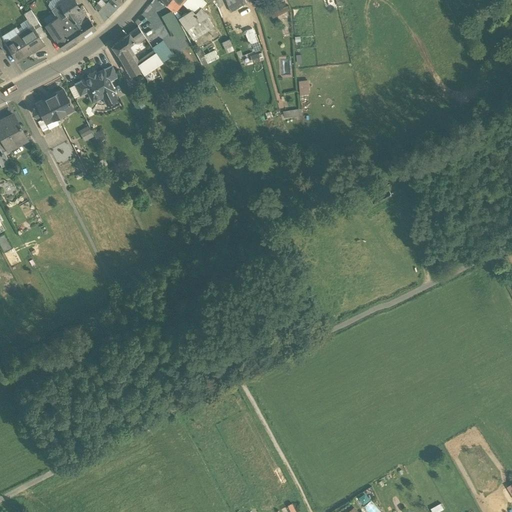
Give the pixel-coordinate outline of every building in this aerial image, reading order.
[(168,0),(158,0),(161,2),(165,6),(174,15),(178,10),(168,0)] [(187,0),(168,0),(178,10),(181,7),(187,0)] [(203,8),(194,0),(187,0),(181,7),(190,16),(197,12),(204,21),(206,19),(199,12),(203,8)] [(241,0),(230,0),(223,4),(229,17),(246,8),(241,0)] [(72,2),(53,15),(58,23),(46,30),(64,56),(96,35),(82,12),(79,14),(72,2)] [(284,6),(269,13),(273,22),(288,16),(284,6)] [(190,16),(178,23),(184,35),(204,22),(204,21),(197,12),(190,16)] [(41,29),(32,14),(25,19),(34,34),(35,34),(41,29)] [(176,44),(185,39),(171,16),(163,21),(176,44)] [(204,22),(184,35),(192,46),(211,33),(204,22)] [(138,30),(130,37),(136,45),(144,39),(138,30)] [(16,32),(1,41),(1,42),(5,48),(20,39),(16,32)] [(34,34),(22,41),(20,39),(5,48),(9,55),(17,67),(18,66),(17,64),(31,55),(32,57),(44,49),(35,34),(34,34)] [(252,35),(250,34),(243,36),(248,50),(257,46),(252,35)] [(130,37),(113,51),(119,58),(130,78),(140,73),(139,70),(128,51),(136,45),(130,37)] [(5,48),(1,42),(0,42),(0,50),(5,58),(9,55),(5,48)] [(156,58),(163,67),(173,60),(163,45),(153,53),(156,58)] [(217,63),(213,55),(203,60),(208,68),(217,63)] [(156,58),(139,70),(140,73),(145,80),(163,67),(156,58)] [(113,71),(104,75),(110,86),(118,82),(113,71)] [(104,75),(75,89),(81,100),(89,96),(94,105),(103,100),(106,106),(117,101),(110,86),(104,75)] [(64,95),(52,101),(53,103),(38,110),(39,113),(42,118),(47,128),(56,123),(74,114),(71,109),(72,109),(71,107),(70,107),(64,95)] [(117,101),(106,106),(108,110),(119,105),(117,101)] [(39,113),(33,115),(33,119),(36,121),(42,118),(39,113)] [(284,123),(301,121),(300,114),(283,116),(284,123)] [(14,120),(0,127),(0,139),(8,155),(27,144),(22,134),(20,131),(14,120)] [(56,123),(47,128),(50,134),(59,129),(56,123)] [(85,145),(94,141),(90,131),(81,135),(85,145)] [(8,155),(0,139),(0,153),(3,158),(8,155)] [(10,168),(4,159),(0,161),(0,168),(2,173),(3,172),(10,168)]
